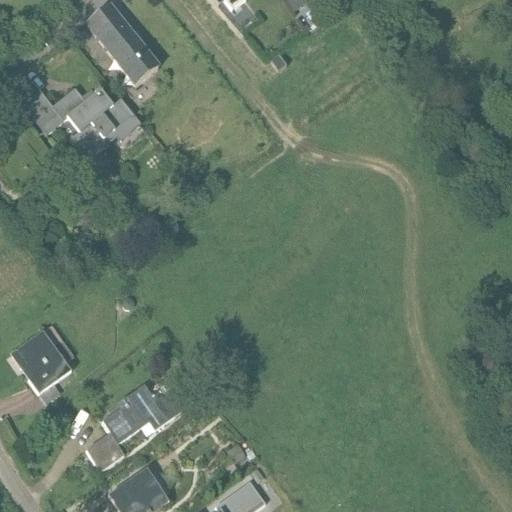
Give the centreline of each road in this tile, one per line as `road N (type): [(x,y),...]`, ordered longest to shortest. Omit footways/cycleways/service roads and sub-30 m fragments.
road 1 (track): [(175,0),(283,134),(313,151),(380,163),(408,186),(424,345),(472,451),(511,509)]
road 2 (unclassified): [(0,77),(99,0)]
